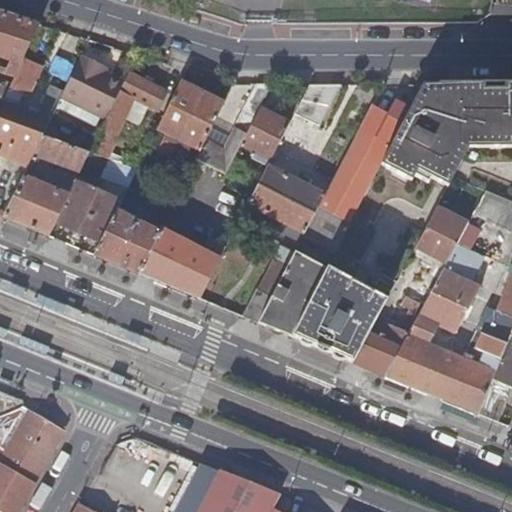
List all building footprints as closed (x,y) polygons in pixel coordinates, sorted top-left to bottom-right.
[(0,12),(0,56),(9,60),(6,69),(0,66),(0,72),(15,78),(24,60),(40,25),(0,12)] [(61,38),(44,73),(55,79),(55,80),(57,82),(65,65),(75,44),(61,38)] [(99,65),(81,56),(62,94),(61,97),(60,99),(104,121),(124,82),(104,73),(97,69),(99,65)] [(24,60),(15,78),(10,88),(25,95),(26,96),(41,67),(24,60)] [(167,93),(128,74),(124,82),(104,121),(89,153),(102,158),(105,152),(100,150),(104,144),(108,145),(113,134),(116,135),(124,120),(137,126),(146,107),(157,112),(167,93)] [(201,95),(179,84),(160,124),(158,129),(165,133),(157,150),(170,157),(174,149),(201,95)] [(271,84),(253,84),(243,107),(256,113),(259,108),(271,84)] [(340,84),(309,84),(294,114),(318,126),(340,84)] [(466,139),(474,139),(478,130),(484,84),(462,84),(462,90),(449,91),(449,85),(423,85),(402,125),(381,163),(412,179),(416,169),(441,182),(466,139)] [(475,145),(511,145),(511,84),(484,84),(478,130),(474,139),(475,138),(475,145)] [(4,99),(2,104),(4,104),(18,109),(25,95),(10,88),(4,99)] [(47,90),(36,115),(40,116),(50,92),(47,90)] [(4,104),(0,113),(0,120),(37,134),(44,118),(50,120),(57,105),(60,99),(61,97),(50,92),(40,116),(36,115),(18,109),(4,104)] [(221,105),(201,95),(174,149),(187,155),(191,146),(199,150),(204,141),(221,105)] [(349,223),(381,163),(402,125),(400,124),(411,102),(398,95),(386,117),(370,108),(324,196),(319,207),(349,223)] [(259,108),(256,113),(247,130),(240,145),(253,152),(270,160),(289,124),(259,108)] [(44,118),(37,134),(42,136),(50,120),(44,118)] [(0,156),(26,168),(32,156),(42,136),(37,134),(0,120),(0,156)] [(145,156),(158,129),(143,123),(130,149),(145,156)] [(204,141),(199,150),(195,159),(224,174),(240,145),(247,130),(236,126),(224,151),(204,141)] [(104,159),(116,135),(113,134),(108,145),(104,144),(100,150),(105,152),(102,158),(104,159)] [(42,136),(32,156),(79,173),(89,153),(42,136)] [(448,186),(452,178),(469,146),(474,139),(466,139),(441,182),(448,186)] [(270,160),(253,152),(249,158),(266,168),(270,161),(270,160)] [(315,215),(319,207),(324,196),(271,170),(274,163),(270,161),(266,168),(257,186),(315,215)] [(161,179),(138,171),(127,194),(131,196),(133,191),(139,194),(144,184),(157,190),(161,179)] [(5,212),(2,218),(47,237),(54,222),(68,195),(22,177),(5,212)] [(68,195),(54,222),(103,243),(117,214),(123,202),(75,181),(68,195)] [(257,186),(255,190),(247,205),(304,235),(315,215),(257,186)] [(477,414),(511,328),(511,202),(483,191),(472,211),(511,232),(511,270),(485,335),(481,333),(472,356),(462,352),(460,359),(427,345),(437,327),(453,335),(478,290),(467,284),(482,258),(455,243),(444,264),(428,294),(384,376),(441,399),(477,414)] [(414,248),(444,264),(455,243),(466,222),(437,206),(414,248)] [(346,227),(349,223),(319,207),(315,215),(304,235),(303,238),(334,256),(349,229),(346,227)] [(103,243),(97,257),(140,275),(159,235),(117,214),(103,243)] [(159,235),(140,275),(199,299),(225,248),(210,240),(204,252),(197,247),(200,242),(191,237),(187,243),(161,230),(159,235)] [(242,317),(258,324),(271,298),(288,267),(272,259),(242,317)] [(258,324),(291,337),(311,300),(301,295),(310,278),(288,267),(271,298),(258,324)] [(291,337),(352,363),(368,333),(385,301),(359,286),(344,314),(336,309),(350,281),(327,269),(311,300),(291,337)] [(344,314),(359,286),(350,281),(336,309),(344,314)] [(352,363),(384,376),(428,294),(410,285),(400,303),(411,310),(400,330),(386,323),(378,338),(368,333),(352,363)] [(511,328),(477,414),(497,423),(511,386),(511,328)] [(473,422),(477,414),(441,399),(438,407),(473,422)] [(29,411),(0,461),(0,462),(34,482),(64,431),(29,411)] [(148,486),(165,456),(146,446),(130,475),(148,486)] [(192,511),(210,480),(165,456),(148,486),(192,511)] [(17,511),(34,482),(0,462),(0,511),(17,511)] [(302,504),(218,472),(217,475),(300,508),(302,504)] [(162,511),(192,511),(148,486),(130,475),(122,490),(162,511)] [(217,475),(197,511),(297,511),(300,508),(217,475)]
